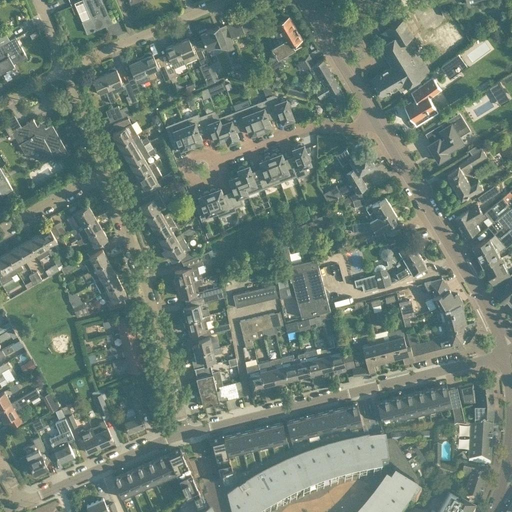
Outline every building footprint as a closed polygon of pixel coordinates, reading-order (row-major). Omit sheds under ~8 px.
[(87,33),(111,22),(101,0),(83,0),(91,18),(82,21),(87,33)] [(432,0),(419,8),(423,16),(441,6),(437,0),(432,0)] [(427,22),(433,35),(451,25),(441,7),(433,11),(437,17),(427,22)] [(268,61),(266,62),(267,64),(268,63),(273,60),(281,56),(292,49),(301,44),(298,40),(302,38),(289,16),(272,25),(276,31),(276,32),(274,33),(277,38),(273,39),(276,44),(271,46),(272,47),(268,61)] [(247,22),(246,17),(226,25),(227,27),(231,36),(244,31),(254,27),(251,20),(247,22)] [(391,66),(371,78),(381,96),(390,91),(398,86),(400,89),(423,75),(420,69),(443,55),(432,37),(409,51),(403,41),(413,35),(408,27),(403,18),(380,32),(386,41),(379,45),(391,66)] [(221,30),(218,25),(206,30),(206,28),(198,31),(201,37),(202,36),(207,48),(224,41),(228,50),(236,47),(231,36),(227,27),(221,30)] [(460,31),(440,40),(442,46),(463,37),(460,31)] [(0,45),(10,40),(6,33),(0,36),(0,45)] [(358,35),(352,39),(358,47),(363,43),(358,35)] [(0,72),(0,73),(1,73),(0,72),(13,65),(14,65),(13,63),(15,62),(16,63),(24,59),(24,58),(26,57),(24,54),(25,53),(16,37),(10,40),(0,45),(0,72)] [(188,37),(177,42),(183,56),(185,63),(198,57),(201,64),(201,65),(207,62),(200,47),(196,38),(190,41),(188,37)] [(171,61),(165,64),(165,66),(170,78),(175,76),(172,69),(174,68),(185,63),(183,56),(177,42),(165,47),(167,53),(171,61)] [(144,55),(140,56),(150,80),(156,77),(153,69),(158,67),(154,58),(152,53),(151,52),(149,51),(143,53),(144,55)] [(314,63),(308,53),(297,60),(303,70),(309,67),(317,80),(321,78),(323,83),(334,76),(323,58),(314,63)] [(462,59),(458,53),(440,66),(445,71),(462,59)] [(150,80),(140,56),(136,58),(135,57),(129,59),(129,61),(129,63),(131,68),(125,71),(129,82),(129,81),(134,93),(140,91),(135,79),(137,78),(138,82),(140,83),(143,82),(150,80)] [(281,56),(273,60),(277,66),(284,62),(281,56)] [(462,59),(445,71),(449,77),(466,65),(462,59)] [(273,60),(268,63),(271,69),(277,66),(273,60)] [(208,65),(207,62),(201,65),(199,66),(206,84),(214,81),(208,65)] [(208,65),(212,77),(216,75),(212,63),(208,65)] [(272,73),(267,65),(262,68),(267,76),(272,73)] [(109,71),(104,73),(110,87),(116,100),(113,93),(125,88),(129,96),(134,93),(129,81),(129,82),(124,84),(123,82),(122,82),(120,78),(116,68),(115,69),(114,66),(108,69),(109,71)] [(165,66),(160,69),(165,80),(167,83),(171,81),(170,78),(165,66)] [(116,100),(110,87),(104,73),(93,78),(99,92),(105,89),(111,102),(116,100)] [(317,86),(315,87),(322,98),(331,93),(331,94),(337,102),(346,97),(334,76),(323,83),(317,86)] [(410,92),(415,98),(411,100),(410,100),(403,105),(416,125),(434,114),(434,113),(438,111),(436,108),(429,97),(432,95),(432,96),(441,89),(432,76),(410,92)] [(266,80),(264,87),(270,89),(273,82),(266,80)] [(222,81),(213,85),(216,92),(225,89),(222,81)] [(494,84),(490,87),(496,97),(505,91),(499,81),(494,84)] [(194,82),(185,86),(187,92),(196,89),(194,82)] [(213,85),(207,88),(210,95),(216,92),(213,85)] [(278,101),(276,96),(273,95),(270,89),(264,87),(262,86),(266,97),(274,116),(280,114),(280,116),(280,117),(281,117),(281,119),(281,120),(282,120),(282,122),(287,120),(289,121),(292,120),(293,118),(293,117),(290,108),(291,106),(289,102),(287,101),(286,98),(278,101)] [(306,98),(307,92),(288,87),(286,93),(306,98)] [(505,91),(496,97),(500,104),(510,99),(505,91)] [(269,121),(268,119),(274,116),(266,97),(267,99),(251,105),(260,130),(261,130),(263,131),(266,130),(267,128),(271,126),(270,124),(271,124),(270,123),(269,121),(270,121),(269,121)] [(260,130),(251,105),(235,111),(241,129),(247,127),(248,129),(247,129),(248,130),(248,129),(249,131),(248,131),(249,132),(250,134),(254,132),(256,133),(259,132),(260,130)] [(116,112),(108,116),(111,122),(118,118),(123,117),(119,110),(118,106),(114,107),(116,112)] [(127,107),(119,110),(123,117),(130,114),(127,107)] [(228,142),(216,110),(200,116),(198,113),(205,131),(210,129),(213,136),(213,137),(214,137),(214,139),(215,141),(225,137),(227,142),(228,142)] [(219,117),(216,110),(228,142),(230,143),(233,142),(234,140),(238,138),(238,136),(237,136),(237,134),(237,133),(236,133),(236,131),(241,129),(235,111),(219,117)] [(460,112),(441,123),(443,127),(459,117),(460,117),(461,116),(467,125),(465,126),(457,131),(460,136),(471,129),(460,112)] [(200,135),(199,133),(205,131),(198,113),(182,119),(191,144),(192,144),(194,145),(197,144),(198,142),(202,140),(201,138),(200,136),(200,135)] [(156,114),(151,117),(154,122),(159,119),(156,114)] [(431,142),(429,143),(432,149),(432,150),(435,155),(436,155),(439,161),(448,155),(450,154),(448,150),(449,150),(450,149),(451,148),(451,149),(451,148),(452,148),(453,148),(458,144),(462,142),(463,141),(460,136),(457,131),(465,126),(467,125),(461,116),(460,117),(459,117),(443,127),(441,123),(437,125),(438,126),(435,128),(439,136),(440,136),(431,142)] [(119,145),(132,137),(137,134),(128,118),(112,124),(117,131),(112,134),(119,145)] [(33,120),(12,131),(12,132),(24,153),(25,153),(25,152),(29,150),(40,153),(42,157),(42,158),(51,153),(56,160),(55,160),(56,161),(68,154),(69,154),(52,125),(53,125),(52,124),(45,128),(44,127),(45,126),(39,124),(38,125),(37,126),(33,119),(32,119),(33,120)] [(191,144),(182,119),(165,126),(172,143),(178,141),(179,143),(178,143),(179,144),(180,146),(179,146),(179,147),(180,146),(181,148),(185,147),(187,148),(190,147),(191,145),(191,144)] [(438,126),(437,125),(425,133),(431,142),(440,136),(439,136),(435,128),(438,126)] [(141,140),(137,134),(132,137),(119,145),(116,146),(120,152),(122,152),(124,155),(125,155),(143,144),(144,145),(149,141),(147,137),(141,140)] [(303,144),(300,143),(298,144),(297,146),(292,148),(293,150),(293,151),(293,150),(294,152),(294,153),(295,155),(289,157),(297,177),(306,173),(303,166),(311,163),(310,160),(311,158),(309,154),(307,153),(303,144)] [(469,149),(472,154),(482,149),(478,143),(469,149)] [(147,151),(144,145),(143,144),(125,155),(131,166),(144,158),(145,158),(155,152),(153,148),(147,151)] [(462,168),(471,162),(472,164),(471,165),(472,165),(487,156),(482,148),(482,149),(472,154),(467,158),(468,159),(459,164),(459,165),(448,172),(450,174),(448,175),(462,198),(475,191),(476,193),(483,189),(482,186),(478,179),(471,184),(465,174),(462,168)] [(366,185),(359,174),(374,164),(366,150),(358,155),(357,153),(351,157),(346,149),(336,155),(346,172),(356,190),(366,185)] [(282,154),(281,152),(277,154),(274,153),(272,154),(271,156),(270,156),(280,181),(296,175),(296,177),(297,177),(289,157),(284,159),(283,157),(282,155),(282,154)] [(270,156),(268,155),(265,156),(264,159),(260,160),(261,162),(260,162),(260,163),(261,163),(262,165),(261,165),(261,166),(262,165),(263,168),(257,170),(264,187),(280,181),(270,156)] [(148,165),(145,158),(144,158),(131,166),(130,166),(130,169),(132,173),(134,173),(136,177),(137,176),(138,176),(138,177),(156,166),(162,163),(159,158),(148,165)] [(474,168),(472,165),(471,165),(472,164),(471,162),(462,168),(465,174),(474,168)] [(249,167),(248,165),(244,166),(242,165),(239,166),(238,168),(238,169),(247,194),(264,187),(257,170),(251,172),(250,170),(251,170),(250,169),(249,167),(250,167),(250,166),(249,167)] [(156,166),(138,177),(138,176),(135,178),(136,178),(139,184),(141,183),(144,187),(147,185),(150,191),(165,182),(156,166)] [(0,192),(2,197),(3,196),(2,195),(12,189),(0,167),(0,192)] [(247,194),(238,169),(237,169),(239,174),(229,178),(230,180),(229,180),(230,180),(231,182),(230,182),(231,183),(234,190),(228,192),(235,210),(234,207),(242,204),(240,196),(247,193),(247,194)] [(343,196),(336,185),(325,192),(323,193),(327,199),(343,196)] [(481,195),(478,197),(482,203),(485,201),(491,196),(498,192),(494,186),(494,185),(487,190),(480,194),(481,195)] [(220,189),(220,187),(215,189),(213,188),(210,189),(209,191),(219,216),(235,210),(228,192),(222,195),(222,192),(221,192),(221,190),(221,189),(220,189)] [(146,217),(160,209),(165,206),(156,190),(141,199),(143,202),(144,203),(140,206),(146,217)] [(209,191),(207,190),(204,192),(203,194),(198,195),(199,197),(199,198),(200,198),(200,200),(200,201),(200,200),(201,203),(195,205),(201,220),(207,217),(206,214),(216,211),(218,216),(219,216),(209,191)] [(481,215),(461,227),(467,237),(469,235),(475,232),(480,229),(477,224),(484,219),(488,216),(493,221),(511,206),(511,205),(511,199),(507,193),(503,196),(484,212),(485,212),(483,213),(481,215)] [(354,206),(365,204),(363,197),(353,200),(354,206)] [(392,208),(385,197),(372,205),(371,204),(365,207),(373,219),(392,208)] [(469,209),(464,212),(455,217),(461,227),(481,215),(483,213),(478,204),(469,210),(469,209)] [(75,213),(72,215),(78,226),(81,223),(95,216),(88,205),(85,207),(81,209),(75,212),(75,213)] [(490,236),(482,240),(473,245),(484,265),(501,256),(498,251),(505,245),(506,247),(511,241),(511,205),(511,206),(493,221),(488,225),(489,226),(493,231),(495,233),(490,237),(490,236)] [(392,223),(398,219),(392,208),(373,219),(369,221),(362,222),(351,223),(352,232),(363,231),(362,228),(373,227),(376,233),(385,227),(386,230),(394,225),(392,223)] [(160,209),(146,217),(152,227),(165,220),(171,217),(177,213),(174,209),(168,212),(163,215),(160,209)] [(78,226),(72,215),(66,218),(73,229),(78,226)] [(73,229),(70,230),(73,234),(79,231),(82,237),(88,234),(101,226),(95,216),(81,223),(78,226),(73,229)] [(181,220),(175,223),(171,217),(165,220),(152,227),(153,228),(150,229),(153,234),(155,235),(156,234),(159,238),(172,231),(183,224),(181,220)] [(294,220),(288,223),(291,230),(297,228),(294,220)] [(60,221),(54,224),(61,236),(66,233),(64,230),(60,221)] [(299,232),(314,227),(312,221),(297,226),(299,232)] [(49,228),(38,234),(46,247),(50,253),(51,254),(55,252),(51,244),(56,241),(60,247),(66,244),(61,236),(54,224),(49,227),(49,228)] [(82,237),(76,241),(79,245),(85,241),(85,242),(91,239),(94,245),(107,237),(101,226),(88,234),(82,237)] [(183,238),(195,232),(192,226),(175,236),(172,231),(159,238),(165,249),(177,242),(183,238)] [(275,236),(281,234),(279,227),(273,229),(275,236)] [(373,242),(385,239),(383,232),(371,235),(373,242)] [(38,234),(28,240),(35,253),(39,259),(50,253),(46,247),(38,234)] [(273,240),(279,266),(291,263),(285,237),(273,240)] [(375,273),(354,279),(355,282),(382,275),(386,272),(406,261),(419,253),(412,241),(403,246),(399,249),(396,244),(399,243),(395,237),(387,239),(392,247),(390,248),(390,247),(387,247),(384,247),(381,250),(381,252),(382,255),(384,258),(386,258),(388,264),(389,269),(375,273)] [(179,255),(182,262),(193,257),(190,249),(183,238),(177,242),(165,249),(171,260),(179,255)] [(28,240),(17,246),(25,259),(35,253),(28,240)] [(17,246),(6,253),(14,266),(17,271),(23,268),(20,262),(25,259),(17,246)] [(89,257),(84,260),(89,271),(95,267),(108,260),(102,249),(93,254),(89,256),(89,257)] [(174,271),(174,272),(175,276),(174,278),(175,284),(177,283),(195,279),(200,278),(202,278),(201,272),(199,273),(197,266),(196,262),(201,260),(210,257),(208,251),(206,252),(193,257),(182,262),(185,268),(174,271)] [(0,280),(0,281),(0,282),(1,284),(2,284),(13,277),(11,275),(17,271),(14,266),(6,253),(0,256),(0,280)] [(382,275),(355,282),(356,285),(362,283),(364,290),(378,286),(390,283),(390,282),(393,281),(395,280),(399,278),(400,279),(410,273),(411,275),(426,266),(419,253),(406,261),(386,272),(382,275)] [(496,282),(502,279),(510,274),(501,256),(484,265),(493,283),(496,282)] [(279,266),(275,267),(278,287),(280,297),(295,293),(301,317),(319,312),(322,311),(330,309),(326,295),(328,295),(327,290),(325,291),(316,257),(306,259),(291,263),(279,266)] [(59,258),(54,261),(56,264),(59,269),(63,267),(59,258)] [(89,271),(84,274),(86,278),(92,275),(95,281),(101,278),(114,271),(108,260),(95,267),(89,271)] [(63,267),(59,269),(59,270),(61,269),(64,274),(76,267),(72,261),(63,267)] [(56,264),(49,268),(52,273),(54,272),(59,270),(59,269),(56,264)] [(37,271),(33,273),(37,281),(38,282),(42,280),(37,271)] [(101,278),(95,281),(101,292),(120,282),(114,271),(101,278)] [(511,272),(510,274),(502,279),(496,282),(501,288),(497,291),(505,300),(507,298),(511,293),(511,272)] [(33,273),(29,275),(34,285),(38,282),(37,281),(33,273)] [(180,296),(198,292),(197,285),(202,284),(200,278),(195,279),(175,284),(177,290),(178,291),(180,296)] [(429,281),(424,283),(432,297),(438,309),(442,308),(460,303),(463,302),(460,297),(457,293),(453,295),(449,289),(448,290),(442,278),(429,281)] [(101,292),(109,308),(126,304),(121,295),(126,293),(120,282),(101,292)] [(274,284),(268,285),(271,298),(277,296),(274,284)] [(265,299),(271,298),(268,285),(262,287),(265,299)] [(223,291),(221,286),(217,287),(217,286),(204,290),(205,296),(218,293),(223,291)] [(259,301),(265,299),(262,287),(256,288),(259,301)] [(250,289),(254,302),(259,301),(256,288),(250,289)] [(248,304),(254,302),(250,289),(245,291),(248,304)] [(242,305),(248,304),(245,291),(239,292),(242,305)] [(242,305),(239,292),(232,294),(236,307),(242,305)] [(183,320),(186,320),(204,315),(203,311),(201,303),(204,303),(202,296),(185,301),(187,306),(183,307),(184,308),(182,308),(183,311),(182,313),(183,320)] [(74,297),(69,300),(73,306),(78,304),(74,297)] [(409,299),(398,301),(399,303),(401,312),(403,318),(408,317),(413,315),(409,299)] [(85,302),(74,307),(77,317),(89,313),(85,302)] [(445,321),(464,317),(460,303),(442,308),(445,321)] [(330,309),(322,311),(323,318),(326,317),(326,316),(331,315),(331,314),(330,309)] [(277,326),(283,324),(280,311),(273,312),(277,326)] [(273,327),(277,326),(273,312),(268,314),(271,327),(273,327)] [(189,332),(208,328),(206,321),(211,319),(209,314),(204,315),(186,320),(183,320),(185,328),(187,329),(188,332),(189,332)] [(265,329),(271,327),(268,314),(262,315),(265,329)] [(122,317),(117,319),(120,332),(135,328),(132,315),(122,317)] [(260,330),(261,329),(265,329),(262,315),(256,316),(260,330)] [(320,317),(320,315),(308,318),(310,324),(315,322),(316,325),(322,324),(320,317)] [(260,330),(256,316),(251,318),(254,331),(257,330),(259,337),(263,336),(261,329),(260,330)] [(464,317),(445,321),(442,322),(445,336),(470,330),(471,328),(470,323),(466,324),(464,317)] [(248,332),(254,331),(251,318),(245,319),(248,332)] [(298,327),(304,325),(310,324),(308,318),(297,321),(298,327)] [(242,334),(244,334),(244,333),(248,332),(245,319),(239,321),(242,334)] [(111,320),(102,322),(104,328),(113,325),(111,320)] [(9,321),(2,324),(6,331),(12,327),(9,321)] [(297,321),(285,324),(287,333),(287,332),(289,339),(296,337),(294,331),(299,330),(298,327),(297,321)] [(455,350),(464,348),(476,328),(474,321),(470,323),(471,328),(470,330),(445,336),(433,339),(437,351),(437,354),(455,350)] [(230,328),(229,322),(214,326),(216,332),(230,328)] [(99,334),(96,323),(86,326),(88,336),(99,334)] [(12,327),(6,331),(9,336),(11,335),(13,338),(17,335),(12,327)] [(265,329),(261,329),(263,336),(275,333),(273,327),(271,327),(265,329)] [(135,328),(120,332),(123,345),(138,341),(135,328)] [(416,344),(409,345),(406,346),(403,335),(401,328),(388,332),(394,357),(402,355),(404,363),(414,361),(413,358),(419,356),(416,344)] [(246,347),(253,345),(251,339),(259,337),(257,330),(254,331),(248,332),(244,333),(244,334),(242,334),(246,347)] [(394,357),(388,332),(387,330),(373,333),(375,338),(381,360),(394,357)] [(409,345),(416,344),(413,330),(406,332),(409,345)] [(201,335),(191,338),(186,339),(189,349),(194,348),(195,352),(212,348),(209,336),(201,338),(201,335)] [(341,352),(338,336),(332,337),(334,346),(328,347),(333,370),(334,373),(346,370),(346,368),(342,352),(341,352)] [(369,372),(375,371),(373,362),(381,360),(375,338),(367,340),(368,344),(362,345),(363,351),(366,362),(369,372)] [(437,351),(433,339),(428,341),(431,353),(437,351)] [(138,341),(123,345),(126,358),(141,354),(138,341)] [(431,353),(428,341),(422,342),(425,355),(431,353)] [(422,342),(416,344),(419,356),(425,355),(422,342)] [(0,357),(14,350),(10,344),(0,350),(0,357)] [(109,348),(103,350),(104,354),(119,351),(118,346),(109,348)] [(196,356),(191,357),(194,367),(208,364),(207,362),(215,360),(214,354),(222,352),(221,346),(212,348),(195,352),(196,356)] [(333,370),(328,347),(320,349),(321,351),(317,352),(321,370),(328,368),(329,371),(333,370)] [(310,375),(315,374),(314,372),(321,370),(317,352),(316,348),(304,351),(306,359),(310,375)] [(310,375),(306,359),(304,351),(304,352),(297,354),(298,357),(293,358),(298,376),(305,374),(305,376),(310,375)] [(141,354),(126,358),(130,371),(135,369),(144,367),(141,354)] [(287,381),(292,380),(291,378),(298,376),(293,358),(293,354),(281,357),(283,365),(287,381)] [(351,364),(349,354),(343,355),(345,365),(351,364)] [(230,366),(237,364),(236,357),(228,359),(230,366)] [(287,381),(283,365),(281,357),(269,360),(275,382),(281,380),(282,382),(287,381)] [(31,359),(26,362),(30,369),(35,366),(31,359)] [(264,390),(264,387),(268,386),(268,383),(275,382),(269,360),(258,363),(264,390)] [(0,383),(1,386),(14,378),(8,367),(10,366),(7,361),(0,365),(0,383)] [(212,371),(210,363),(194,367),(199,391),(223,385),(219,370),(212,371)] [(252,393),(264,390),(258,363),(246,366),(252,393)] [(353,375),(366,373),(365,366),(352,367),(353,375)] [(203,405),(219,401),(243,395),(240,380),(223,385),(199,391),(203,405)] [(477,402),(493,400),(493,399),(490,381),(475,382),(458,385),(462,403),(475,402),(477,402)] [(16,383),(9,387),(11,392),(19,388),(16,383)] [(446,384),(434,387),(440,408),(452,405),(448,388),(447,388),(446,384)] [(454,419),(458,420),(464,418),(457,386),(448,388),(452,405),(454,417),(454,419)] [(434,387),(423,390),(428,410),(440,408),(434,387)] [(11,402),(0,408),(0,414),(4,421),(7,420),(11,428),(20,423),(22,421),(18,413),(17,413),(14,407),(19,405),(20,407),(40,395),(36,388),(26,394),(24,395),(23,395),(16,399),(11,402)] [(102,388),(92,392),(94,397),(101,415),(108,412),(103,399),(106,398),(102,388)] [(127,416),(123,418),(125,423),(129,432),(144,426),(138,412),(143,410),(135,388),(130,389),(126,391),(131,403),(133,408),(127,410),(126,413),(127,416)] [(4,390),(0,392),(0,408),(11,402),(4,390)] [(423,390),(411,393),(417,413),(428,410),(423,390)] [(411,393),(400,395),(405,416),(417,413),(411,393)] [(400,395),(388,398),(394,419),(405,416),(400,395)] [(388,398),(377,401),(382,422),(394,419),(388,398)] [(465,423),(465,427),(470,427),(478,427),(492,428),(493,417),(493,400),(477,402),(477,404),(474,404),(475,422),(465,423)] [(55,401),(50,404),(53,410),(58,408),(55,401)] [(355,404),(344,406),(349,423),(350,427),(362,424),(357,403),(355,404)] [(344,406),(330,410),(334,427),(349,423),(344,406)] [(70,408),(63,411),(70,428),(77,425),(70,408)] [(330,410),(315,413),(320,430),(334,427),(330,410)] [(315,413),(301,417),(305,434),(320,430),(315,413)] [(286,421),(290,437),(305,434),(301,417),(286,421)] [(60,433),(49,437),(49,438),(51,442),(50,442),(51,444),(52,444),(54,447),(53,447),(60,462),(74,455),(68,441),(74,439),(65,418),(55,422),(60,433)] [(457,426),(465,427),(464,418),(458,420),(457,426)] [(91,426),(94,433),(100,446),(113,440),(109,431),(107,427),(104,419),(99,422),(100,424),(92,427),(91,426)] [(280,422),(266,425),(271,442),(286,438),(285,431),(282,422),(280,422)] [(266,425),(253,429),(257,446),(271,442),(266,425)] [(83,429),(78,431),(81,439),(82,442),(87,452),(100,446),(94,433),(91,426),(83,430),(83,429)] [(490,465),(492,428),(478,427),(470,427),(470,428),(468,462),(490,465)] [(253,429),(238,432),(243,449),(257,446),(253,429)] [(238,432),(224,436),(228,453),(230,452),(243,449),(238,432)] [(26,455),(20,458),(25,469),(31,466),(34,473),(47,468),(47,467),(40,452),(45,450),(39,436),(32,438),(34,443),(37,448),(25,453),(26,455)] [(212,439),(211,439),(213,445),(218,465),(230,462),(228,453),(224,436),(212,439)] [(404,511),(407,509),(411,502),(415,505),(420,497),(416,495),(421,487),(413,475),(423,469),(421,466),(417,459),(413,453),(410,449),(400,455),(393,443),(385,444),(369,447),(368,445),(360,447),(352,448),(344,450),(336,452),(328,455),(321,457),(313,459),(306,462),(298,465),(290,468),(283,471),(275,475),(268,478),(261,482),(254,486),(246,490),(238,495),(237,487),(224,490),(227,503),(217,511),(404,511)] [(180,448),(168,453),(177,473),(179,477),(190,472),(182,453),(180,448)] [(417,450),(413,453),(417,459),(421,457),(417,450)] [(168,453),(157,458),(166,478),(176,473),(177,473),(168,453)] [(421,457),(417,459),(421,466),(425,463),(421,457)] [(157,458),(146,463),(155,482),(166,478),(157,458)] [(230,462),(218,465),(224,490),(237,487),(230,462)] [(146,463),(135,468),(144,487),(155,482),(146,463)] [(486,481),(489,472),(464,467),(461,477),(470,479),(471,477),(486,481)] [(135,468),(124,472),(133,492),(144,487),(135,468)] [(113,477),(122,497),(133,492),(124,472),(120,474),(113,477)] [(190,472),(179,477),(187,496),(189,501),(201,496),(190,472)] [(479,506),(486,481),(471,477),(470,479),(463,501),(479,506)] [(457,504),(458,502),(457,502),(458,492),(448,490),(447,497),(446,498),(447,498),(457,504)] [(430,494),(425,494),(426,501),(436,500),(436,493),(430,494)] [(207,511),(201,496),(189,501),(189,502),(193,511),(207,511)] [(103,498),(86,505),(89,511),(117,511),(114,502),(106,505),(103,498)] [(471,511),(460,506),(456,505),(457,504),(447,498),(447,499),(439,511),(471,511)]
